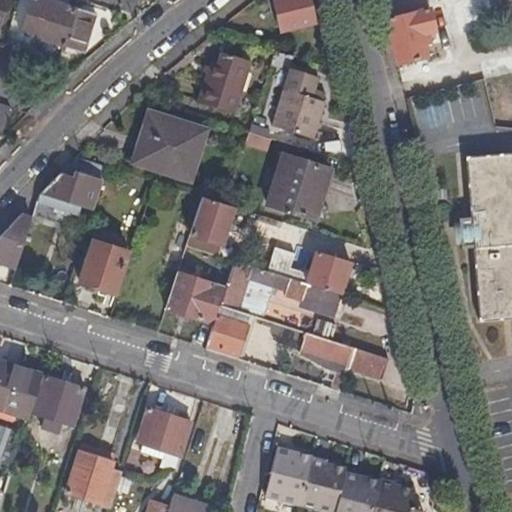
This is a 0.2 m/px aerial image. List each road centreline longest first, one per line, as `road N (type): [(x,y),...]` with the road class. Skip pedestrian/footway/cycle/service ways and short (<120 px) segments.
road 1 (residential): [(0,311),(458,458)]
road 2 (tertiary): [(349,0),(458,458)]
road 3 (residential): [(0,194),(119,69),(202,0)]
road 4 (unknown): [(372,97),(440,65),(467,0)]
road 5 (unknown): [(391,179),(511,143)]
